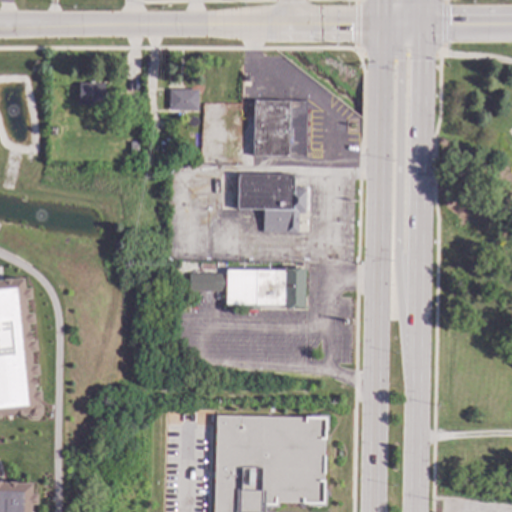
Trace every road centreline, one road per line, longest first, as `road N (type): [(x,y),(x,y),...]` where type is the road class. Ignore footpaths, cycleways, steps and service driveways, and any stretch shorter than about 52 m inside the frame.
road 1 (primary): [(413,511),(423,0)]
road 2 (primary): [(381,0),(371,511)]
road 3 (tertiary): [(423,26),(0,25)]
road 4 (primary): [(416,319),(396,258),(400,50),(381,26)]
